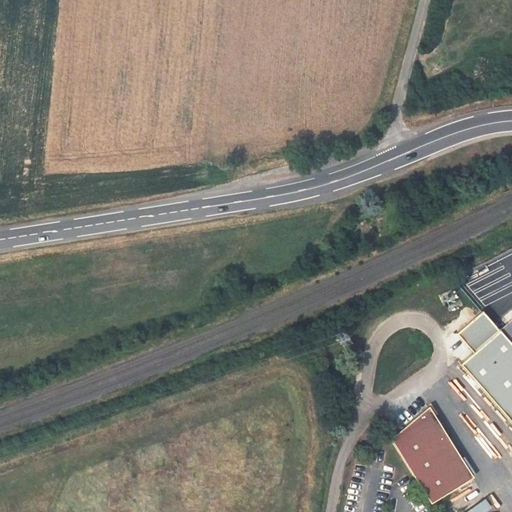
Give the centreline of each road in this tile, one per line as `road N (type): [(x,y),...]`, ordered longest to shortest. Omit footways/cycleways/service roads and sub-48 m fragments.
road 1 (primary): [(0,239),(267,197),(392,159)]
road 2 (unclassified): [(365,414),(377,340),(401,319),(425,322),(442,349),(438,368),(385,407)]
road 3 (unclassified): [(392,159),(426,0)]
road 4 (unknown): [(511,487),(438,368)]
road 5 (primary): [(392,159),(511,121)]
